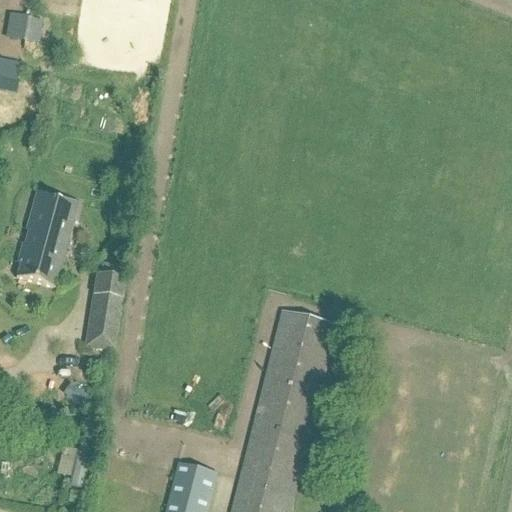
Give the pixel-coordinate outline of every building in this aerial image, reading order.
[(26,46),(31,19),(7,15),(4,41),(26,46)] [(26,235),(23,248),(21,247),(16,266),(19,267),(15,281),(55,292),(79,206),(36,194),(25,234),(26,235)] [(86,351),(114,356),(127,282),(99,278),(86,351)] [(293,511),(339,330),(282,315),(232,511),(293,511)] [(70,481),(68,490),(82,494),(92,451),(78,447),(77,455),(70,481)] [(210,511),(219,478),(177,468),(166,511),(210,511)] [(69,494),(67,507),(79,509),(81,496),(69,494)]
